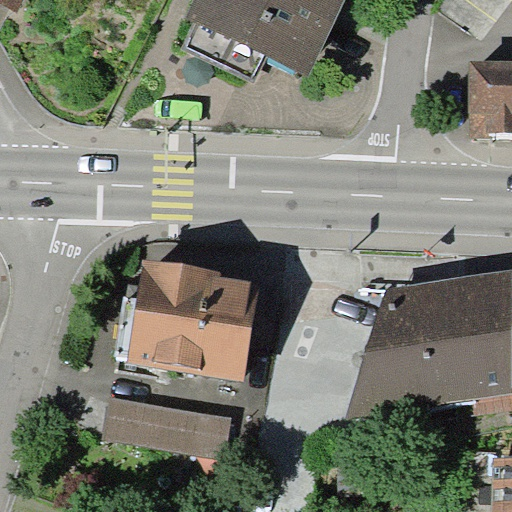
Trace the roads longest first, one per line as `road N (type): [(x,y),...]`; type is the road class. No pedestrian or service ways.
road 1 (secondary): [(390,193),(61,182)]
road 2 (residential): [(0,427),(45,279),(61,182)]
road 3 (residential): [(390,193),(415,0)]
road 4 (secondary): [(511,198),(390,193)]
